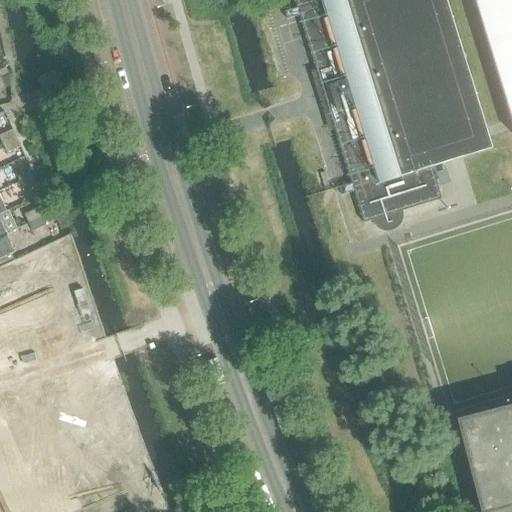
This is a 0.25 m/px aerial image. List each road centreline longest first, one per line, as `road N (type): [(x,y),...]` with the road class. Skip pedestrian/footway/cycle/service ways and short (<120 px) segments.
road 1 (tertiary): [(304,511),(224,306),(131,0)]
road 2 (tertiary): [(112,0),(154,151),(285,511)]
